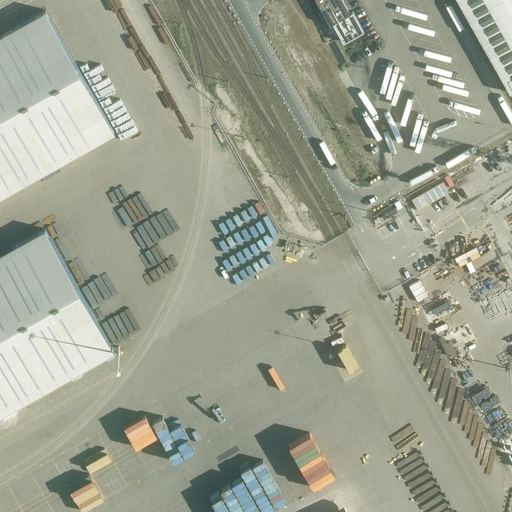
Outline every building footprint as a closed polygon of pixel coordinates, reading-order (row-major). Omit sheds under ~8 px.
[(349,11),(345,4),(342,0),(315,0),(329,24),(329,30),(337,31),(343,42),(363,30),(352,10),(349,11)] [(511,0),(457,0),(510,92),(511,90),(511,0)] [(0,195),(114,131),(45,9),(0,34),(0,195)] [(147,49),(167,37),(156,17),(148,22),(147,20),(134,27),(147,49)] [(494,234),(509,224),(506,218),(490,229),(494,234)] [(0,413),(113,350),(44,228),(0,252),(0,413)] [(445,236),(450,246),(465,240),(460,229),(445,236)] [(483,234),(470,237),(472,244),(484,240),(483,234)]
